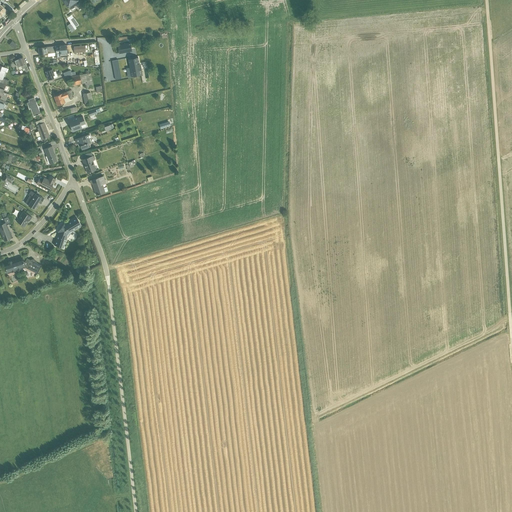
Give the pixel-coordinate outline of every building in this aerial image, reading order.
[(63,0),(70,9),(79,2),(77,0),(63,0)] [(65,24),(69,32),(75,29),(73,25),(76,24),(72,15),(67,17),(69,23),(65,24)] [(130,43),(118,45),(120,53),(131,51),(130,43)] [(55,46),(56,56),(56,57),(68,56),(67,45),(55,46)] [(56,56),(55,46),(42,47),(42,48),(38,48),(39,55),(48,54),(48,55),(53,55),(53,56),(56,56)] [(23,57),(15,61),(17,67),(18,67),(20,70),(22,69),(23,71),(25,70),(25,72),(29,71),(23,57)] [(138,57),(128,59),(131,72),(127,73),(128,77),(131,77),(132,78),(142,76),(140,63),(139,64),(138,57)] [(122,79),(118,60),(112,61),(115,80),(122,79)] [(0,82),(6,85),(7,85),(9,80),(3,78),(6,68),(0,65),(0,82)] [(48,74),(46,74),(49,80),(53,79),(58,77),(56,71),(53,72),(53,69),(47,71),(48,74)] [(73,76),(67,77),(69,86),(85,83),(86,89),(93,88),(90,74),(73,76)] [(72,90),(54,97),(58,106),(65,103),(64,99),(68,97),(68,96),(69,96),(70,99),(73,98),(72,95),(73,94),(72,90)] [(90,92),(83,94),(85,106),(93,104),(90,92)] [(29,102),(27,103),(29,109),(30,108),(33,116),(36,115),(36,116),(41,114),(34,97),(28,100),(29,102)] [(76,107),(65,110),(66,115),(78,112),(76,107)] [(75,118),(69,121),(68,121),(73,132),(82,128),(81,126),(86,124),(83,116),(78,118),(78,117),(75,118)] [(44,123),(37,126),(36,126),(38,131),(35,132),(37,137),(40,136),(42,140),(50,137),(44,123)] [(88,144),(89,143),(91,143),(89,139),(91,139),(89,134),(75,139),(77,143),(78,143),(79,145),(80,144),(80,146),(82,150),(89,147),(88,144)] [(52,146),(44,149),(50,164),(57,161),(53,150),(52,146)] [(9,154),(7,162),(12,163),(14,163),(15,160),(16,161),(15,163),(17,163),(19,159),(16,158),(16,156),(9,154)] [(93,156),(85,158),(82,159),(87,173),(96,170),(93,160),(95,160),(93,156)] [(138,159),(128,163),(130,168),(134,166),(133,164),(139,162),(138,159)] [(6,174),(2,180),(6,183),(7,181),(12,183),(14,180),(13,179),(14,178),(10,176),(9,176),(6,174)] [(39,179),(36,184),(50,191),(56,179),(50,176),(50,178),(48,177),(45,177),(45,178),(44,177),(42,180),(39,179)] [(103,176),(90,181),(91,184),(92,184),(96,195),(105,193),(105,192),(108,191),(107,187),(104,188),(103,184),(106,183),(103,176)] [(30,196),(25,204),(35,210),(38,205),(37,204),(38,202),(41,204),(44,199),(31,191),(28,195),(30,196)] [(23,211),(17,222),(25,227),(29,221),(32,217),(23,211)] [(5,223),(0,224),(0,231),(4,241),(8,240),(13,238),(8,225),(11,223),(8,217),(4,219),(5,223)] [(58,232),(54,245),(62,248),(64,241),(66,242),(67,239),(73,231),(82,226),(76,217),(65,224),(64,224),(58,232)] [(9,262),(4,264),(8,274),(25,268),(38,274),(42,265),(38,264),(38,263),(36,262),(35,260),(33,259),(30,260),(27,258),(25,262),(23,261),(22,258),(12,261),(9,262)]
